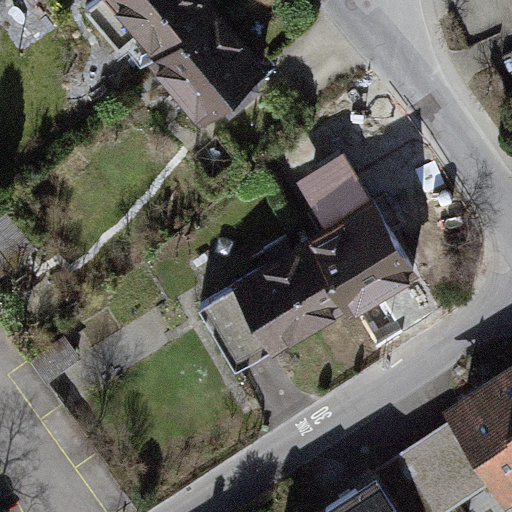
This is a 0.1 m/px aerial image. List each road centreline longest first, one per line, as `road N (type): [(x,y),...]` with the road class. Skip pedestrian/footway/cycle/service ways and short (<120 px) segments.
road 1 (residential): [(511,299),(189,511)]
road 2 (residential): [(390,36),(511,222)]
